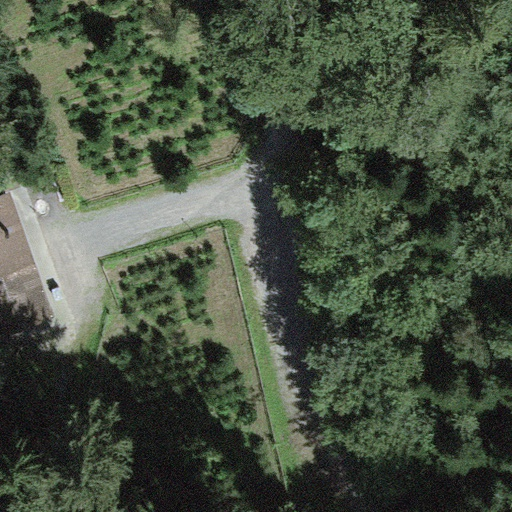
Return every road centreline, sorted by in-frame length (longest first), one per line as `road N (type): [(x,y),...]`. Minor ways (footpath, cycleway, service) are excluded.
road 1 (track): [(366,511),(246,0)]
road 2 (track): [(290,183),(68,237)]
